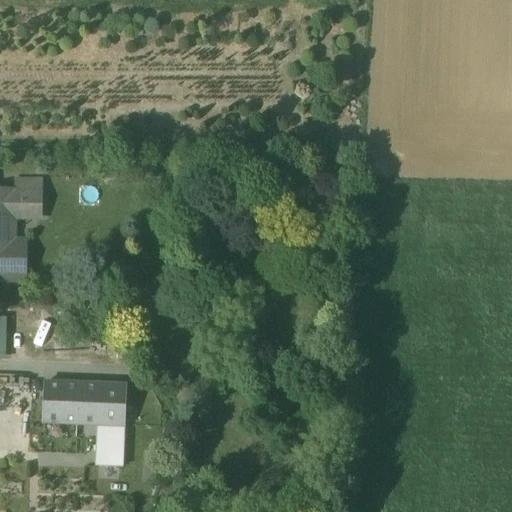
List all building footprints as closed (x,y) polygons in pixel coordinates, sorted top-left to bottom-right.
[(42,182),(14,182),(14,192),(14,194),(42,195),(42,182)] [(14,192),(0,191),(0,281),(25,282),(25,253),(13,253),(14,215),(42,215),(42,195),(14,194),(14,192)] [(84,309),(70,308),(70,319),(84,319),(84,309)] [(126,388),(45,384),(43,425),(97,428),(124,429),(126,388)] [(124,429),(97,428),(96,468),(123,469),(124,429)]
